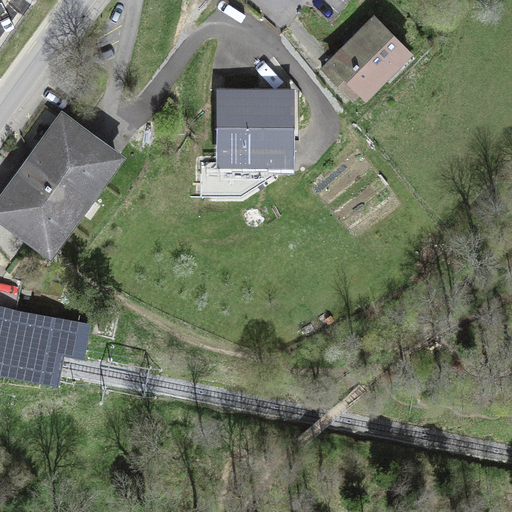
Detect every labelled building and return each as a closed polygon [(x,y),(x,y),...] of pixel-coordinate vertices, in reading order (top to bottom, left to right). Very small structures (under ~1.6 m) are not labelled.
[(376,19),(324,71),(351,98),(358,91),(363,95),(395,63),(391,59),(404,46),(376,19)] [(219,92),(219,163),(291,163),(292,92),(219,92)] [(117,158),(63,119),(0,205),(0,214),(50,250),(117,158)] [(50,282),(32,279),(25,288),(48,293),(50,282)] [(87,325),(0,307),(0,373),(54,383),(59,363),(62,350),(82,354),(87,325)] [(107,316),(101,315),(98,329),(104,331),(107,316)]
